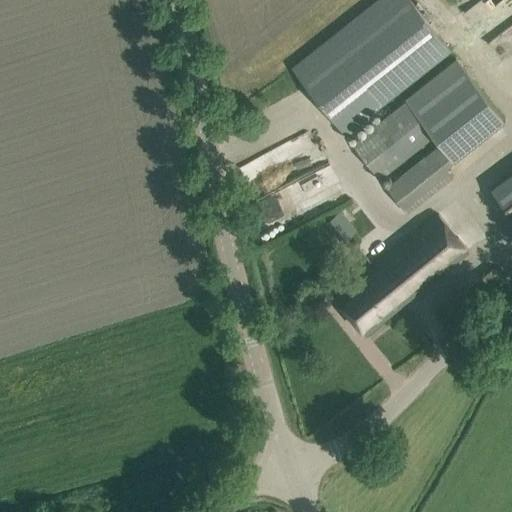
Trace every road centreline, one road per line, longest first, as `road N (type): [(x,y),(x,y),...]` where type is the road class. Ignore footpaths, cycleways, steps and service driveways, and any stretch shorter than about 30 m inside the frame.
road 1 (tertiary): [(285,471),(161,0)]
road 2 (unclassified): [(285,471),(338,447),(511,308)]
